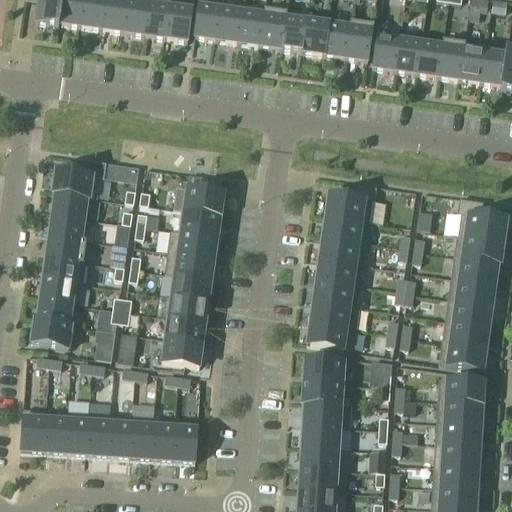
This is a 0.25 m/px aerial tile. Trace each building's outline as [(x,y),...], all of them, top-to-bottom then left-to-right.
[(37,8),(34,30),(56,33),(60,0),(24,0),(24,6),(37,8)] [(60,0),(56,33),(57,33),(57,30),(78,33),(82,0),(81,0),(82,0),(79,0),(60,0)] [(104,0),(82,0),(78,33),(99,36),(104,0)] [(104,0),(99,36),(121,40),(125,7),(104,4),(104,0)] [(147,9),(142,43),(163,46),(169,8),(170,2),(156,0),(148,0),(147,5),(147,9)] [(404,0),(403,9),(415,10),(416,0),(404,0)] [(447,0),(435,0),(435,7),(447,8),(447,0)] [(449,0),(447,0),(447,8),(459,10),(460,2),(449,0)] [(169,8),(163,46),(185,49),(186,49),(191,11),(192,5),(170,2),(169,8)] [(126,7),(125,7),(121,40),(142,43),(147,9),(126,6),(126,7)] [(219,14),(197,11),(193,44),(215,47),(220,10),(220,9),(219,14)] [(242,13),(220,10),(215,47),(236,50),(242,13)] [(242,13),(236,50),(258,53),(263,16),(262,16),(262,20),(241,17),(242,13)] [(284,19),(263,16),(258,53),(279,56),(284,19)] [(306,22),(284,19),(279,56),(300,59),(306,22)] [(306,22),(300,59),(322,62),(326,30),(306,27),(306,22)] [(347,33),(326,30),(322,62),(343,66),(348,28),(347,33)] [(371,31),(348,28),(343,66),(365,69),(371,31)] [(399,41),(376,37),(371,75),(393,78),(399,41)] [(399,41),(393,78),(415,81),(419,48),(399,45),(399,41)] [(440,51),(419,48),(415,81),(436,84),(441,47),(440,51)] [(463,50),(441,47),(436,84),(457,87),(463,50)] [(504,61),(483,58),(479,91),(499,93),(499,96),(500,96),(506,49),(504,61)] [(511,49),(506,49),(500,96),(511,97),(511,49)] [(463,50),(457,87),(479,91),(483,58),(463,55),(463,50)] [(95,206),(98,185),(102,185),(104,170),(75,166),(73,180),(54,177),(50,199),(95,206)] [(326,200),(323,222),(368,229),(371,208),(373,208),(375,195),(351,191),(349,203),(326,200)] [(175,194),(171,217),(181,218),(219,223),(222,201),(184,195),(175,194)] [(123,209),(132,211),(133,199),(125,197),(123,209)] [(53,201),(50,221),(87,226),(90,206),(95,206),(50,199),(50,200),(53,201)] [(148,201),(139,199),(137,212),(146,213),(148,201)] [(481,209),(458,206),(455,221),(458,221),(455,242),(502,249),(505,227),(479,223),(481,209)] [(219,223),(181,218),(178,239),(169,237),(168,238),(216,245),(219,223)] [(121,219),(120,231),(128,232),(130,220),(121,219)] [(87,226),(50,221),(47,243),(84,248),(87,226)] [(136,221),(135,233),(143,234),(145,222),(136,221)] [(368,229),(323,222),(320,244),(365,250),(368,229)] [(135,233),(133,245),(141,246),(143,234),(135,233)] [(216,245),(168,238),(165,259),(213,266),(216,245)] [(399,242),(398,255),(406,256),(408,244),(399,242)] [(502,249),(455,242),(452,264),(499,270),(502,249)] [(47,243),(44,264),(84,270),(84,269),(81,269),(84,248),(47,243)] [(365,250),(320,244),(317,265),(362,271),(365,250)] [(414,246),(412,258),(420,259),(422,247),(414,246)] [(111,252),(109,268),(123,270),(125,254),(111,252)] [(406,256),(398,255),(396,267),(404,268),(406,256)] [(412,258),(410,270),(419,271),(420,259),(412,258)] [(213,266),(165,259),(162,281),(210,287),(213,266)] [(44,264),(41,285),(81,291),(84,270),(44,264)] [(130,264),(128,276),(137,277),(139,265),(130,264)] [(499,270),(452,264),(449,285),(494,291),(497,272),(499,271),(499,270)] [(362,271),(317,265),(314,286),(359,293),(362,271)] [(122,275),(114,274),(112,286),(121,287),(122,275)] [(128,276),(127,288),(135,289),(137,277),(128,276)] [(210,287),(162,281),(172,283),(169,303),(207,309),(210,287)] [(41,285),(38,307),(75,312),(78,291),(81,291),(41,285)] [(494,291),(449,285),(446,306),(491,313),(494,291)] [(359,293),(314,286),(311,308),(355,314),(359,293)] [(405,287),(396,286),(394,298),(403,299),(405,287)] [(405,287),(403,299),(411,300),(413,288),(405,287)] [(403,299),(394,298),(393,310),(401,311),(403,299)] [(403,299),(401,311),(410,313),(411,300),(403,299)] [(157,302),(154,323),(166,325),(204,330),(207,309),(169,303),(157,302)] [(121,306),(113,305),(111,317),(119,318),(121,306)] [(121,306),(119,318),(128,319),(130,307),(121,306)] [(491,313),(446,306),(443,328),(488,334),(491,313)] [(32,327),(32,328),(70,333),(70,332),(68,332),(70,312),(75,313),(75,312),(38,307),(35,327),(32,327)] [(355,314),(311,308),(308,329),(352,336),(355,314)] [(119,318),(111,317),(109,329),(118,330),(119,318)] [(119,318),(118,330),(126,332),(128,319),(119,318)] [(203,330),(166,325),(163,346),(200,352),(203,330)] [(32,328),(29,350),(67,355),(68,343),(77,344),(78,334),(70,332),(70,333),(32,328)] [(387,328),(385,340),(394,342),(396,329),(387,328)] [(488,334),(443,328),(439,349),(484,356),(488,334)] [(352,336),(308,329),(304,351),(349,358),(352,336)] [(401,331),(400,343),(408,345),(410,332),(401,331)] [(119,340),(118,352),(126,353),(128,341),(119,340)] [(394,342),(385,340),(384,353),(392,354),(394,342)] [(400,343),(398,356),(406,357),(408,345),(400,343)] [(200,352),(163,346),(160,368),(197,374),(200,352)] [(484,356),(439,349),(436,371),(481,378),(484,356)] [(47,374),(48,366),(36,364),(35,373),(47,374)] [(60,368),(48,366),(47,374),(59,376),(60,368)] [(343,369),(302,366),(301,389),(341,391),(343,369)] [(90,381),(91,372),(79,370),(77,379),(90,381)] [(103,374),(91,372),(90,381),(102,382),(103,374)] [(133,387),(134,378),(122,376),(120,385),(133,387)] [(146,380),(134,378),(133,387),(145,388),(146,380)] [(175,393),(176,384),(164,382),(163,391),(175,393)] [(389,382),(380,382),(379,394),(388,395),(389,382)] [(189,386),(176,384),(175,393),(188,394),(189,386)] [(482,389),(437,386),(435,409),(481,412),(482,389)] [(341,391),(301,389),(299,410),(340,413),(341,391)] [(388,395),(379,394),(379,406),(387,407),(388,395)] [(403,394),(394,394),(393,406),(402,407),(403,394)] [(402,407),(393,406),(392,419),(401,419),(402,407)] [(435,409),(434,430),(479,433),(481,412),(435,409)] [(299,410),(299,411),(302,411),(300,432),(338,434),(350,435),(351,414),(340,413),(299,410)] [(152,425),(149,467),(170,469),(173,426),(174,415),(152,413),(152,425)] [(44,418),(21,416),(19,459),(41,461),(44,418)] [(66,419),(44,418),(41,461),(63,462),(66,419)] [(87,421),(66,419),(63,462),(84,463),(87,421)] [(109,422),(87,421),(84,463),(106,465),(109,422)] [(130,423),(109,422),(106,465),(127,466),(130,423)] [(152,425),(130,423),(127,466),(149,467),(152,425)] [(386,425),(377,425),(377,437),(385,438),(386,425)] [(196,427),(173,426),(170,469),(193,470),(196,427)] [(434,430),(433,452),(478,455),(479,433),(434,430)] [(338,434),(300,432),(299,454),(337,456),(338,434)] [(385,438),(377,437),(376,449),(385,450),(385,438)] [(400,438),(391,437),(391,449),(399,450),(400,438)] [(399,450),(391,449),(390,462),(398,462),(399,450)] [(433,452),(431,473),(476,476),(478,455),(433,452)] [(337,456),(299,454),(298,475),(345,478),(336,477),(337,456)] [(374,480),(383,481),(383,468),(384,459),(368,458),(367,480),(374,480)] [(476,476),(431,473),(430,495),(475,498),(476,476)] [(345,478),(298,475),(296,497),(344,500),(345,478)] [(383,481),(374,480),(373,492),(382,493),(383,481)] [(397,481),(389,480),(388,492),(396,493),(397,481)] [(396,493),(388,492),(387,505),(396,505),(396,493)] [(474,511),(475,498),(430,495),(428,511),(474,511)] [(344,500),(296,497),(295,511),(333,511),(334,500),(344,500)]
